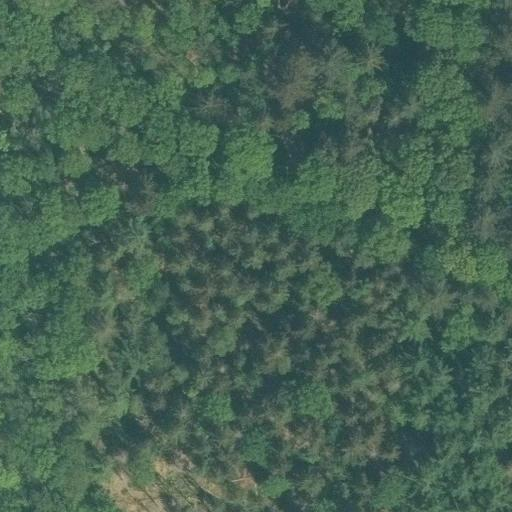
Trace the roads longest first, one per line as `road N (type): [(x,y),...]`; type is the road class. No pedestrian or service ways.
road 1 (track): [(0,71),(511,265)]
road 2 (track): [(396,220),(425,0)]
